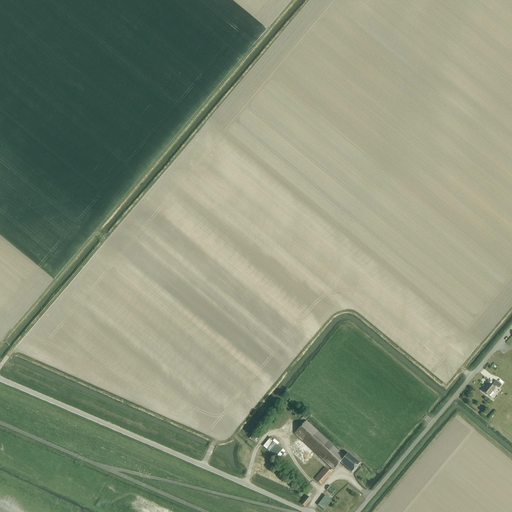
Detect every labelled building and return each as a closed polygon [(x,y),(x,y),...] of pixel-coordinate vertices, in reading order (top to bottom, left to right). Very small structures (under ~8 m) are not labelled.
[(483,391),(489,396),(491,398),(494,394),(492,392),(495,388),(494,388),(496,386),(499,388),(501,385),(495,381),(493,383),(493,384),(492,386),(488,383),(484,388),(485,388),(483,391)] [(344,456),(334,447),(306,421),(294,434),(333,470),(340,462),(352,473),(360,463),(348,453),(346,456),(345,455),(344,456)] [(263,447),(267,450),(270,452),(271,451),(277,456),(279,458),(285,451),(278,445),(279,443),(274,439),(273,441),(269,439),(263,447)] [(321,484),(331,473),(325,467),(315,478),(321,484)] [(328,490),(333,494),(336,490),(331,486),(328,490)] [(307,496),(302,502),(301,504),(304,507),(311,499),(309,498),(312,495),(309,493),(307,496)] [(325,495),(318,506),(324,511),(332,500),(325,495)]
